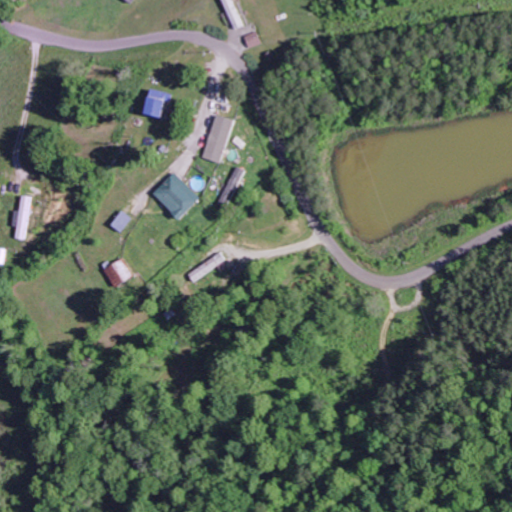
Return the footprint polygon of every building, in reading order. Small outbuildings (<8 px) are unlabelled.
[(229,0),(242,30),(250,27),(239,0),(229,0)] [(267,44),(263,32),(252,37),(256,48),(267,44)] [(157,113),(174,117),(179,93),(162,89),(157,113)] [(231,163),(242,118),(223,114),(213,158),(231,163)] [(253,172),(245,167),(224,203),(232,207),(253,172)] [(162,194),(189,219),(209,197),(182,173),(162,194)] [(21,209),(18,226),(23,227),(21,237),(30,239),(38,197),(28,195),(25,210),(21,209)] [(129,232),(140,218),(130,210),(119,225),(129,232)] [(200,281),(231,260),(226,253),(195,274),(200,281)] [(140,279),(133,260),(113,267),(120,286),(140,279)]
